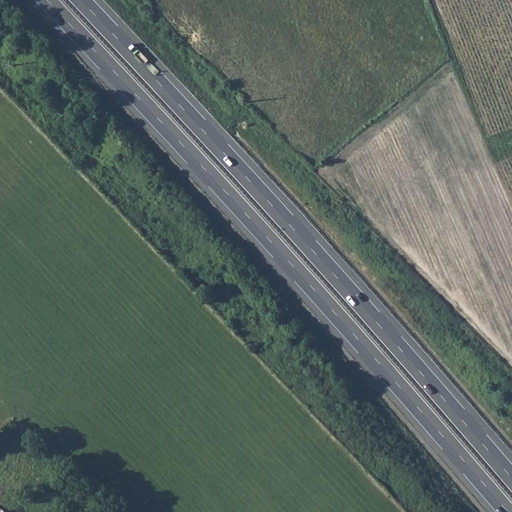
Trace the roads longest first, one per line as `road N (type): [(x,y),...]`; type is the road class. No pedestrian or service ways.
road 1 (motorway): [(47,0),(507,511)]
road 2 (motorway): [(511,478),(81,0)]
